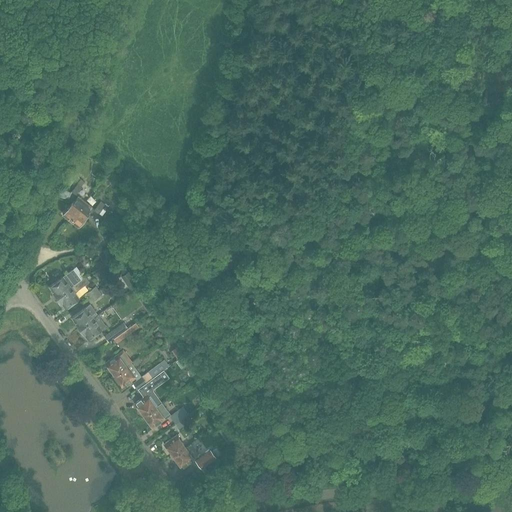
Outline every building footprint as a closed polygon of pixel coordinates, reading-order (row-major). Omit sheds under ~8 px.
[(73,172),(71,181),(78,182),(79,173),(73,172)] [(80,188),(76,185),(78,183),(71,191),(75,194),(80,188)] [(63,215),(70,220),(85,202),(78,197),(74,201),(63,215)] [(85,202),(70,220),(77,226),(88,212),(91,207),(85,202)] [(105,205),(105,204),(103,207),(99,204),(94,210),(98,213),(105,205)] [(108,250),(100,251),(102,261),(110,260),(108,250)] [(84,260),(77,266),(83,275),(91,269),(84,260)] [(57,297),(71,287),(81,279),(73,269),(66,274),(67,276),(64,278),(63,276),(49,286),(57,297)] [(85,276),(81,279),(71,287),(57,297),(65,308),(79,298),(75,292),(89,282),(85,276)] [(87,293),(90,297),(96,292),(93,288),(87,293)] [(99,297),(96,292),(90,297),(93,301),(99,297)] [(96,312),(90,304),(86,307),(72,317),(80,328),(93,318),(91,315),(96,312)] [(106,326),(98,315),(93,318),(80,328),(87,339),(101,329),(106,326)] [(120,334),(120,333),(114,338),(117,343),(138,327),(135,323),(120,334)] [(127,328),(124,324),(114,331),(114,330),(105,336),(109,342),(114,338),(120,333),(127,328)] [(179,357),(187,353),(183,344),(175,348),(179,357)] [(123,351),(118,354),(117,354),(113,357),(105,363),(114,375),(126,366),(132,363),(123,351)] [(133,383),(137,389),(168,367),(164,361),(133,383)] [(126,366),(114,375),(123,387),(131,381),(135,378),(126,366)] [(143,397),(135,403),(143,416),(154,408),(156,407),(161,403),(162,402),(161,401),(161,402),(153,391),(153,388),(164,380),(159,374),(164,370),(137,389),(143,397)] [(154,408),(143,416),(152,428),(160,422),(167,417),(166,415),(169,413),(161,403),(156,407),(154,408)] [(193,411),(190,407),(182,413),(179,410),(170,416),(176,424),(183,419),(192,412),(191,412),(193,411)] [(186,423),(183,419),(176,424),(179,428),(186,423)] [(176,435),(172,438),(164,444),(173,456),(185,447),(176,435)] [(190,444),(185,447),(173,456),(182,468),(199,456),(190,444)] [(195,461),(201,469),(216,458),(210,450),(195,461)]
